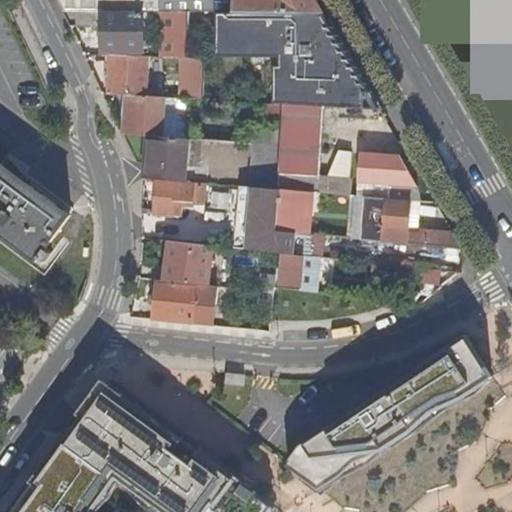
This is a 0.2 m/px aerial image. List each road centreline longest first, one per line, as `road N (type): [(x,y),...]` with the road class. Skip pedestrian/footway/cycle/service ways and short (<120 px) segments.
road 1 (residential): [(84,337),(312,356),(408,331),(511,271)]
road 2 (secondary): [(511,230),(376,0)]
road 3 (unclassified): [(36,0),(108,168)]
road 4 (unclassified): [(108,168),(118,227),(113,297),(84,337)]
road 5 (unclassified): [(84,337),(0,455)]
road 6 (residential): [(108,168),(83,168),(10,119),(0,96)]
road 7 (motorway): [(511,448),(410,511)]
